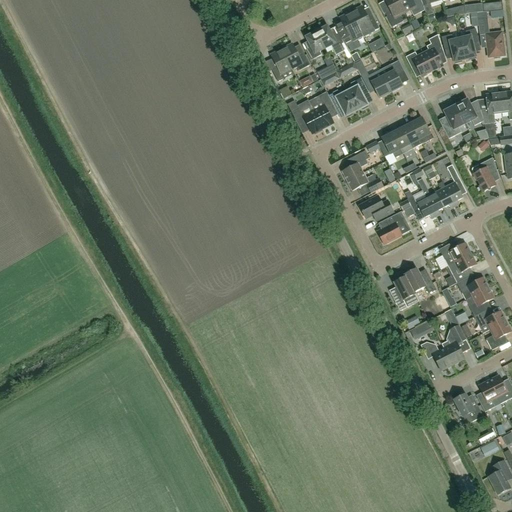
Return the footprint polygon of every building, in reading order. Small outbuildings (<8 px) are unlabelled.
[(404,12),(398,0),(384,0),(390,11),(385,14),(392,28),(403,22),(399,15),(404,12)] [(398,0),(404,12),(410,9),(414,17),(425,11),(420,0),(398,0)] [(448,7),(448,14),(472,13),(471,6),(448,7)] [(357,12),(352,15),(361,33),(366,30),(369,35),(379,29),(374,18),(368,21),(362,7),(356,10),(357,12)] [(490,30),(505,27),(502,11),(487,13),(490,30)] [(477,14),(478,23),(480,36),(486,35),(488,58),(493,58),(494,60),(499,59),(500,57),(505,56),(502,33),(489,34),(486,12),(477,14)] [(361,33),(352,15),(347,17),(346,15),(340,18),(347,32),(342,34),(347,46),(363,37),(361,33)] [(320,31),(316,32),(325,49),(331,46),(333,50),(344,44),(336,29),(330,32),(326,25),(321,28),(320,31)] [(460,39),(465,60),(469,60),(469,61),(476,59),(472,44),(479,42),(476,30),(466,32),(466,38),(460,39)] [(325,49),(316,32),(313,34),(310,34),(305,36),(312,49),(305,52),(310,62),(321,56),(319,52),(325,49)] [(462,61),(465,60),(460,39),(455,41),(452,35),(442,38),(445,51),(451,49),(455,65),(462,63),(462,61)] [(423,55),(432,72),(443,67),(437,55),(443,52),(438,36),(429,40),(431,45),(427,47),(429,52),(423,55)] [(287,49),(282,51),(291,69),(297,66),(299,71),(310,66),(304,54),(299,57),(292,44),(286,47),(287,49)] [(291,69),(282,51),(277,54),(276,52),(270,55),(277,68),(272,71),(278,82),(283,80),(281,75),(291,69)] [(422,78),(432,72),(423,55),(417,58),(415,53),(406,58),(411,69),(416,66),(422,78)] [(361,61),(355,65),(361,76),(367,73),(361,61)] [(383,77),(391,94),(403,88),(397,76),(404,72),(399,61),(386,68),(389,74),(383,77)] [(379,100),(391,94),(383,77),(376,81),(373,74),(368,77),(379,100)] [(347,93),(357,111),(360,109),(363,111),(368,108),(363,98),(364,95),(368,93),(361,79),(351,84),(351,86),(353,90),(347,93)] [(353,113),(357,111),(347,93),(341,96),(337,92),(330,96),(337,109),(339,108),(342,109),(347,119),(352,116),(353,113)] [(314,112),(323,129),(333,124),(327,111),(334,107),(327,93),(319,97),(324,107),(314,112)] [(511,94),(511,93),(499,94),(501,113),(508,112),(510,121),(511,120),(511,94)] [(486,96),(488,110),(480,111),(483,122),(484,125),(494,124),(495,124),(494,114),(501,113),(499,94),(486,96)] [(483,122),(480,111),(480,109),(473,112),(467,101),(461,102),(455,105),(465,124),(471,121),(474,127),(483,122)] [(295,102),(287,105),(295,120),(302,116),(295,102)] [(449,108),(444,112),(450,124),(443,128),(449,140),(461,133),(458,128),(465,124),(455,105),(449,108)] [(312,135),(323,129),(314,112),(303,118),(312,135)] [(413,123),(412,124),(423,145),(433,139),(430,134),(422,118),(418,120),(418,119),(412,122),(413,123)] [(406,127),(402,129),(413,150),(423,145),(412,124),(411,124),(411,123),(405,126),(406,127)] [(494,124),(484,125),(488,139),(496,138),(494,124)] [(394,133),(392,134),(403,155),(413,150),(402,129),(399,130),(398,129),(393,132),(394,133)] [(386,137),(382,139),(391,155),(392,154),(395,159),(403,155),(392,134),(391,135),(391,133),(385,136),(386,137)] [(511,136),(500,138),(501,146),(511,144),(511,136)] [(490,142),(481,146),(484,152),(492,149),(490,142)] [(368,149),(374,162),(386,157),(380,143),(368,149)] [(341,173),(347,182),(364,174),(361,168),(368,164),(366,161),(369,159),(366,151),(355,157),(358,164),(341,173)] [(479,166),(481,171),(474,175),(483,193),(487,191),(490,191),(491,189),(495,187),(489,175),(497,171),(493,159),(479,166)] [(423,170),(426,175),(433,172),(431,166),(423,170)] [(454,183),(445,188),(455,207),(459,205),(458,201),(463,199),(458,189),(463,186),(452,166),(447,168),(454,183)] [(416,179),(424,176),(420,169),(413,173),(416,179)] [(364,174),(347,182),(352,192),(376,180),(374,176),(367,179),(364,174)] [(379,180),(368,186),(371,193),(383,187),(379,180)] [(450,210),(455,207),(445,188),(435,193),(444,209),(449,206),(450,210)] [(423,193),(426,198),(436,217),(440,215),(439,211),(444,209),(435,193),(430,196),(427,191),(423,193)] [(376,222),(386,217),(393,213),(387,202),(382,204),(378,197),(359,207),(366,219),(373,216),(376,222)] [(426,198),(416,203),(413,197),(407,200),(412,208),(417,206),(423,217),(429,214),(431,220),(436,217),(426,198)] [(400,205),(403,211),(411,207),(407,200),(400,205)] [(384,245),(402,236),(397,228),(407,223),(401,212),(385,220),(388,227),(377,233),(384,245)] [(406,238),(414,234),(412,229),(404,233),(406,238)] [(439,250),(448,267),(455,264),(471,255),(465,244),(453,251),(449,245),(439,250)] [(455,264),(448,267),(457,284),(467,279),(464,272),(477,265),(471,255),(455,264)] [(404,276),(405,277),(406,277),(415,295),(414,293),(425,287),(429,295),(436,291),(430,279),(423,282),(416,270),(404,276)] [(394,300),(400,312),(407,308),(404,301),(415,295),(406,277),(405,277),(394,283),(401,296),(394,300)] [(467,279),(457,284),(466,301),(489,289),(484,278),(471,285),(467,279)] [(489,289),(466,301),(474,318),(485,312),(481,306),(494,299),(489,289)] [(447,302),(452,299),(447,290),(442,292),(447,302)] [(430,318),(437,316),(434,308),(427,311),(430,318)] [(456,317),(461,326),(470,322),(466,312),(456,317)] [(488,319),(485,312),(474,318),(480,329),(487,325),(490,331),(507,322),(501,312),(488,319)] [(511,332),(507,322),(490,331),(493,337),(486,340),(492,351),(502,346),(499,339),(511,332)] [(462,340),(474,335),(469,325),(457,331),(462,340)] [(414,332),(417,339),(427,335),(423,327),(414,332)] [(453,366),(464,360),(457,345),(462,342),(455,329),(450,332),(447,340),(448,342),(441,345),(444,350),(453,366)] [(427,344),(421,346),(428,359),(434,357),(441,371),(453,366),(444,350),(439,352),(436,346),(427,344)] [(469,344),(461,349),(465,354),(472,349),(469,344)] [(503,395),(507,402),(511,399),(511,386),(506,389),(499,376),(489,381),(497,398),(503,395)] [(489,381),(479,387),(485,400),(480,403),(485,413),(495,408),(492,401),(497,398),(489,381)] [(478,406),(472,409),(465,395),(464,396),(461,395),(457,398),(456,400),(454,401),(463,418),(469,415),(473,423),(483,417),(478,406)] [(493,431),(482,438),(486,444),(497,437),(493,431)] [(485,458),(499,451),(494,442),(480,449),(485,458)] [(496,474),(489,478),(498,496),(511,489),(504,476),(510,473),(504,462),(493,467),(496,474)]
